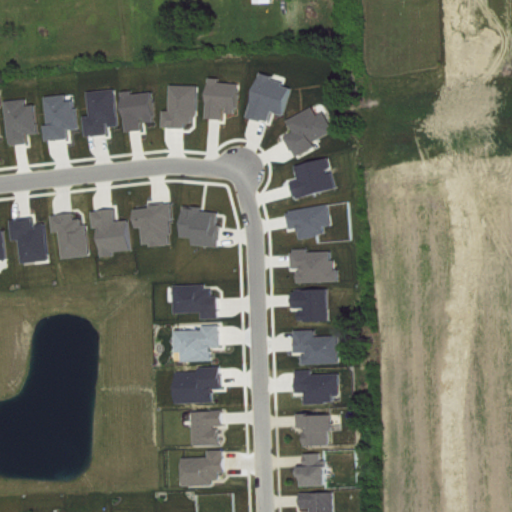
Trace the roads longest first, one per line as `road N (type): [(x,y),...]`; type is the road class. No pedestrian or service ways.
road 1 (residential): [(250,164),(265,511)]
road 2 (residential): [(250,164),(170,163),(0,182)]
